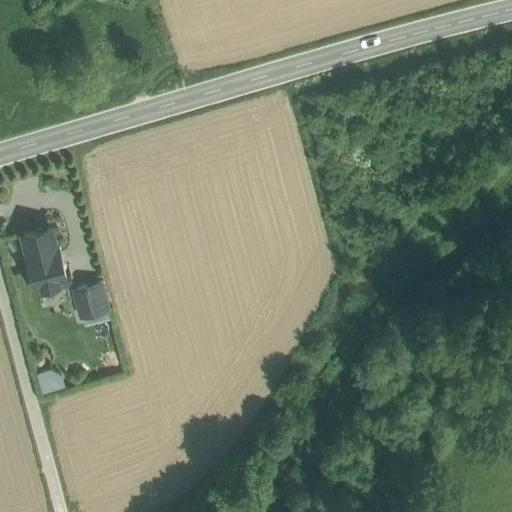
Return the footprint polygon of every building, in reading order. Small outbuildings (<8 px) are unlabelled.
[(56,238),(40,243),(40,246),(25,250),(34,286),(36,286),(63,279),(66,278),(56,238)] [(63,279),(36,286),(38,295),(66,288),(63,279)] [(100,280),(74,287),(81,313),(106,306),(100,280)] [(57,364),(35,368),(40,388),(61,383),(57,364)] [(239,511),(229,495),(201,511),(239,511)]
